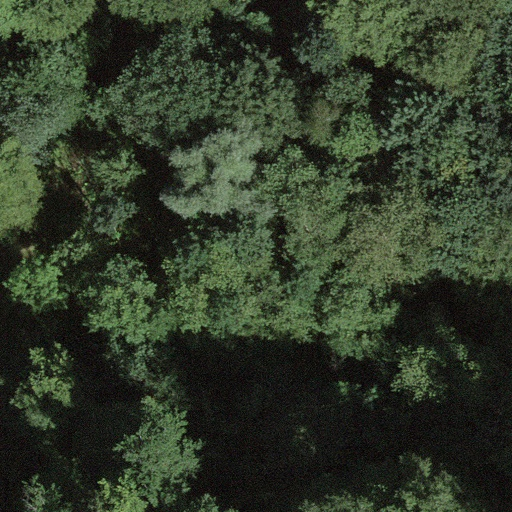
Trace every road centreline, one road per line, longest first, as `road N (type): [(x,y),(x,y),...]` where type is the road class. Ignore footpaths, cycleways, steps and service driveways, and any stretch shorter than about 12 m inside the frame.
road 1 (track): [(0,332),(511,63)]
road 2 (track): [(0,289),(12,222),(43,134),(125,0)]
